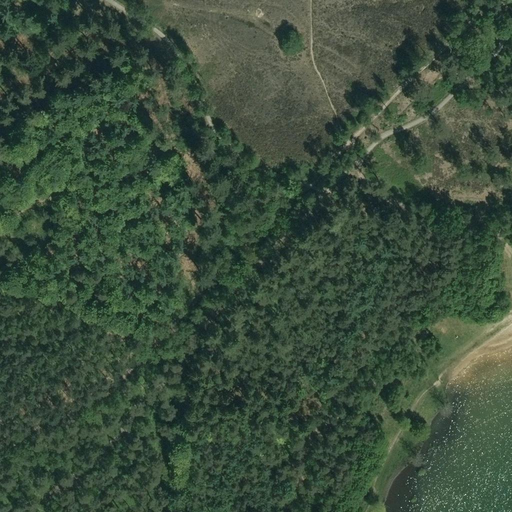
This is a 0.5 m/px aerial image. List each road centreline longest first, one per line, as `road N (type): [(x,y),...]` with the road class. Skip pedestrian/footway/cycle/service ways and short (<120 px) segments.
road 1 (track): [(340,178),(441,220),(421,290),(315,416),(280,511)]
road 2 (track): [(298,193),(126,374),(0,438)]
